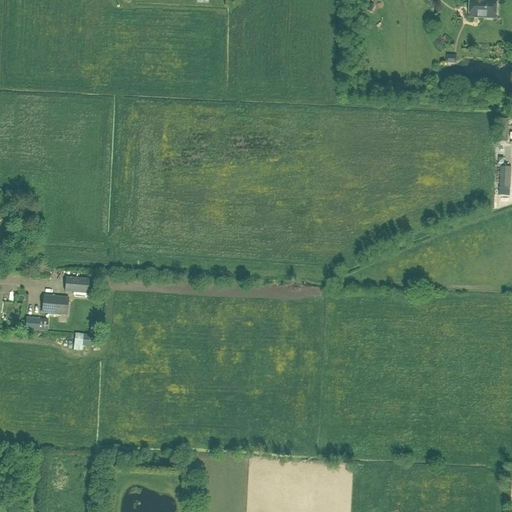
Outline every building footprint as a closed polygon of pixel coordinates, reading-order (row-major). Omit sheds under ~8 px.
[(496,19),(496,0),(469,0),(469,18),(496,19)] [(507,142),(508,119),(500,119),(499,142),(507,142)] [(501,167),(500,187),(510,188),(511,167),(501,167)] [(87,293),(88,279),(65,278),(64,292),(87,293)] [(66,315),(67,298),(43,296),(41,313),(66,315)] [(40,319),(26,318),(25,330),(39,331),(40,319)]
